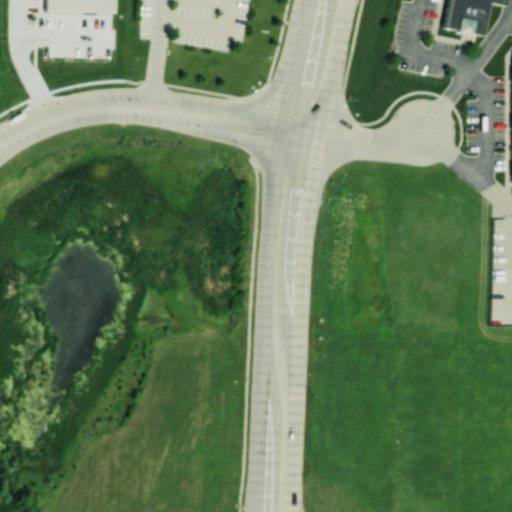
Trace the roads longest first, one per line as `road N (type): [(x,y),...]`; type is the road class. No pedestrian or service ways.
road 1 (secondary): [(283,140),(265,279),(253,511)]
road 2 (secondary): [(298,360),(319,140)]
road 3 (tertiary): [(319,140),(287,120),(174,102),(150,108)]
road 4 (tertiary): [(0,145),(71,112),(150,108)]
road 5 (secondary): [(291,511),(298,360)]
road 6 (tertiary): [(150,108),(180,123),(283,140)]
